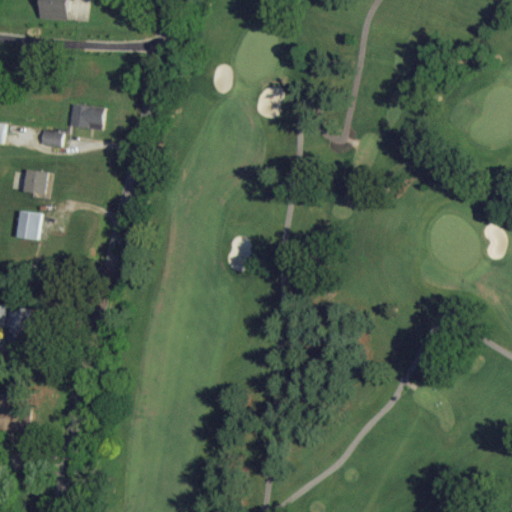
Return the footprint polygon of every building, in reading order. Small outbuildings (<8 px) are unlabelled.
[(72,2),(44,1),(43,18),(71,19),(72,2)] [(109,108),(78,103),(75,125),(106,130),(109,108)] [(0,141),(8,143),(10,122),(0,121),(0,141)] [(67,133),(47,129),(45,142),(64,146),(67,133)] [(28,191),(50,193),(52,171),(30,169),(28,191)] [(43,239),(45,212),(24,211),(22,238),(43,239)] [(10,304),(0,303),(0,324),(8,325),(10,304)] [(26,329),(33,331),(36,309),(15,305),(9,341),(24,343),(26,329)] [(0,428),(22,428),(21,394),(0,394),(0,428)]
